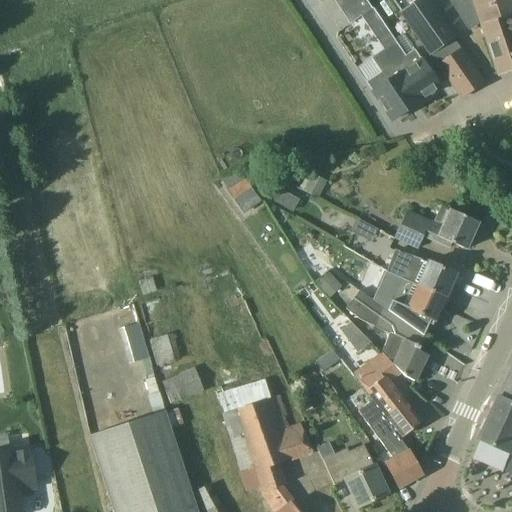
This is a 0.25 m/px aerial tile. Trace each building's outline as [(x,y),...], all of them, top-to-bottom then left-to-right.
[(372,9),(366,0),(333,0),(350,24),(372,9)] [(470,0),(452,0),(450,1),(469,30),(479,25),(479,24),(470,0)] [(511,0),(474,0),(498,73),(500,77),(511,73),(511,29),(508,18),(511,16),(511,0)] [(453,38),(443,45),(441,41),(429,49),(436,60),(462,98),(463,98),(484,83),(467,58),(453,38)] [(440,87),(415,50),(406,56),(396,41),(371,58),(381,73),(366,83),(392,121),(420,102),(419,101),(440,87)] [(318,199),(327,182),(312,174),(303,192),(318,199)] [(252,190),(243,178),(227,190),(236,202),(252,190)] [(263,198),(270,194),(262,180),(255,185),(263,198)] [(300,200),(280,189),(273,202),(293,213),(300,200)] [(433,226),(407,214),(396,238),(419,249),(425,236),(437,241),(437,242),(451,248),(453,244),(467,250),(479,223),(451,210),(444,227),(435,223),(433,226)] [(399,277),(446,298),(456,274),(429,262),(429,263),(397,251),(389,273),(399,277)] [(316,284),(325,294),(338,283),(329,273),(316,284)] [(435,322),(446,298),(399,277),(385,309),(404,322),(424,337),(429,325),(433,326),(435,322)] [(388,336),(419,351),(425,338),(424,337),(404,322),(385,309),(361,291),(346,310),(369,327),(388,336)] [(139,322),(120,328),(132,363),(151,357),(139,322)] [(343,330),(358,345),(366,337),(351,322),(343,330)] [(180,360),(173,334),(149,341),(156,367),(180,360)] [(388,336),(380,354),(398,374),(401,372),(406,377),(415,382),(428,356),(419,351),(388,336)] [(350,369),(403,437),(422,422),(390,381),(398,374),(380,354),(375,349),(350,369)] [(323,372),(331,366),(324,355),(315,362),(323,372)] [(170,403),(202,391),(193,369),(179,374),(180,377),(163,383),(170,403)] [(511,373),(482,441),(511,453),(511,373)] [(300,511),(282,487),(287,485),(279,463),(308,453),(310,447),(301,424),(281,431),(277,419),(286,416),(279,395),(235,409),(263,494),(273,490),(276,499),(283,509),(278,511),(300,511)] [(359,412),(387,450),(395,460),(387,464),(400,489),(424,475),(419,466),(410,451),(401,439),(373,402),(359,412)] [(198,511),(166,412),(90,437),(114,511),(198,511)] [(324,460),(335,455),(329,443),(318,448),(324,460)] [(336,486),(347,481),(359,508),(388,494),(369,454),(367,455),(362,445),(349,451),(348,449),(335,455),(324,460),(336,486)] [(12,450),(0,451),(0,511),(21,511),(18,489),(36,487),(31,448),(13,451),(12,450)] [(479,464),(471,483),(491,491),(499,472),(479,464)]
